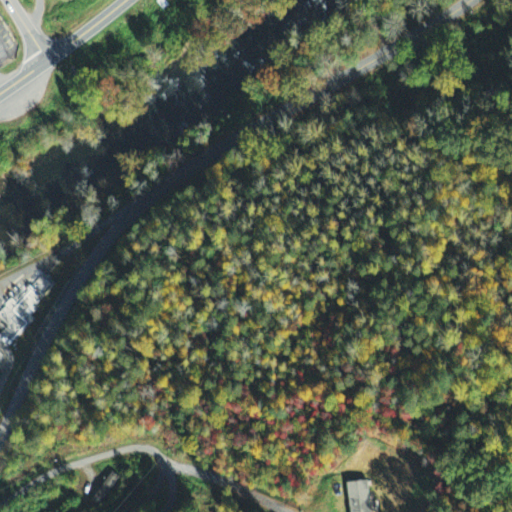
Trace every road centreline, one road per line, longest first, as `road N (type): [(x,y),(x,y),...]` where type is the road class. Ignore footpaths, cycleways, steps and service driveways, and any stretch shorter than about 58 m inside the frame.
road 1 (tertiary): [(0,435),(77,281),(138,205),(466,0)]
road 2 (primary): [(0,90),(119,0)]
